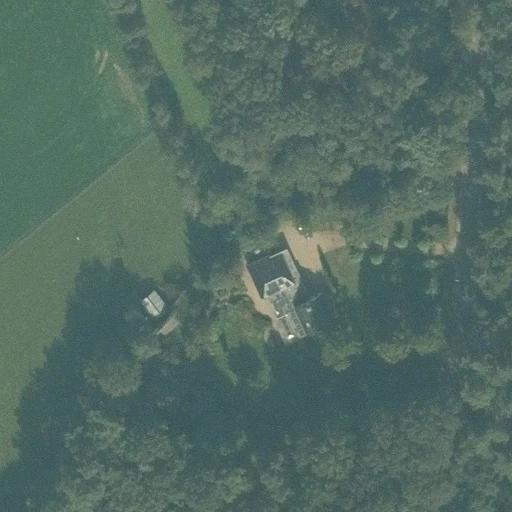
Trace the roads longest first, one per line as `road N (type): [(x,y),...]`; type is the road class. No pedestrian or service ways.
road 1 (unclassified): [(448,511),(483,0)]
road 2 (track): [(511,416),(288,511)]
